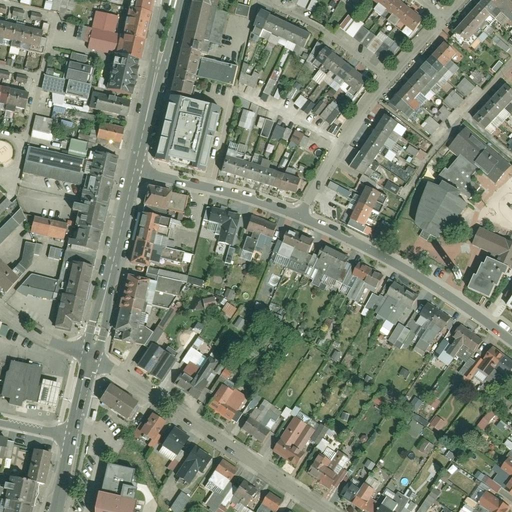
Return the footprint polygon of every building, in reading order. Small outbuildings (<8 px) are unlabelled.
[(130,0),(136,1),(134,10),(151,14),(154,0),(112,0),(117,1),(117,0),(130,0)] [(228,87),(234,66),(202,58),(216,0),(193,0),(172,92),(194,98),(198,79),(228,87)] [(292,0),(291,3),(306,9),(309,0),(292,0)] [(313,13),(318,2),(313,0),(311,0),(307,10),(313,13)] [(371,0),(416,34),(428,20),(401,0),(371,0)] [(511,3),(508,0),(480,0),(453,30),(467,42),(498,8),(511,21),(511,3)] [(248,18),(250,7),(237,4),(235,15),(248,18)] [(151,14),(129,8),(122,36),(145,41),(151,14)] [(10,19),(22,22),(24,13),(12,10),(10,19)] [(316,38),(264,12),(258,24),(310,50),(316,38)] [(367,49),(376,36),(348,15),(339,28),(367,49)] [(0,40),(39,49),(43,31),(0,21),(0,40)] [(140,62),(145,41),(122,36),(86,29),(84,39),(89,40),(87,50),(140,62)] [(387,64),(399,46),(380,32),(375,38),(388,48),(382,57),(376,52),(374,55),(387,64)] [(496,37),(492,41),(506,53),(509,49),(496,37)] [(403,113),(456,53),(444,42),(391,102),(403,113)] [(358,91),(368,78),(325,46),(315,59),(358,91)] [(70,53),(68,62),(84,66),(86,57),(70,53)] [(107,91),(131,96),(138,68),(113,63),(107,91)] [(66,79),(63,78),(63,80),(86,85),(88,76),(89,76),(91,68),(69,64),(66,79)] [(255,89),(259,76),(247,72),(249,65),(244,64),(238,83),(255,89)] [(14,82),(25,85),(27,77),(16,74),(14,82)] [(88,100),(91,87),(86,85),(63,80),(44,76),(42,87),(63,92),(64,89),(66,89),(65,95),(88,100)] [(466,97),(475,88),(465,78),(456,87),(466,97)] [(268,102),(275,81),(269,79),(261,99),(268,102)] [(474,119),(488,130),(511,100),(511,87),(505,81),(474,119)] [(0,104),(25,111),(29,94),(0,86),(0,104)] [(92,91),(88,110),(126,118),(130,100),(92,91)] [(454,110),(463,101),(453,91),(444,101),(454,110)] [(294,104),(301,110),(308,101),(300,96),(294,104)] [(204,173),(220,109),(171,97),(155,161),(204,173)] [(330,125),(343,109),(333,101),(328,107),(323,103),(315,113),(330,125)] [(311,103),(304,112),(307,115),(314,106),(311,103)] [(435,115),(442,123),(451,114),(444,106),(435,115)] [(422,111),(418,108),(408,120),(412,123),(422,111)] [(243,110),(237,127),(248,131),(254,114),(243,110)] [(94,122),(95,117),(81,113),(79,118),(94,122)] [(399,123),(385,114),(351,166),(366,176),(399,123)] [(54,121),(35,117),(31,135),(50,139),(54,121)] [(431,136),(440,126),(429,117),(420,127),(431,136)] [(261,129),(259,137),(268,139),(273,122),(259,118),(256,128),(261,129)] [(68,327),(78,330),(126,125),(106,120),(95,165),(28,149),(22,174),(90,190),(86,207),(79,205),(75,221),(36,212),(31,231),(70,241),(61,281),(29,273),(28,280),(23,279),(20,290),(55,299),(48,328),(66,337),(68,327)] [(501,183),(511,169),(511,162),(464,123),(450,139),(461,148),(449,164),(444,161),(432,182),(469,204),(480,189),(468,179),(479,165),(501,183)] [(281,139),(288,142),(292,131),(276,125),(271,138),(280,141),(281,139)] [(305,151),(310,138),(294,132),(289,145),(305,151)] [(84,158),(87,144),(70,139),(67,154),(84,158)] [(427,154),(421,150),(419,152),(410,146),(406,151),(421,162),(427,154)] [(391,162),(396,155),(389,150),(384,158),(391,162)] [(254,159),(228,151),(221,172),(289,193),(291,188),(299,190),(302,181),(252,165),(254,159)] [(348,198),(351,191),(328,182),(323,195),(333,199),(335,193),(348,198)] [(388,182),(384,188),(396,195),(400,188),(388,182)] [(383,191),(364,183),(350,215),(369,223),(383,191)] [(469,204),(432,183),(427,190),(421,220),(441,237),(469,204)] [(148,188),(143,215),(164,219),(166,210),(183,214),(187,196),(148,188)] [(6,198),(0,203),(0,214),(11,204),(6,198)] [(225,245),(233,248),(243,212),(215,204),(211,220),(230,225),(225,245)] [(0,260),(0,249),(19,229),(25,230),(26,215),(22,211),(0,234),(0,283),(4,287),(29,263),(35,237),(23,234),(18,257),(8,268),(0,260)] [(274,239),(280,224),(252,213),(246,228),(274,239)] [(164,219),(143,215),(131,265),(149,268),(150,263),(159,265),(160,259),(182,264),(184,254),(166,249),(172,221),(164,219)] [(382,221),(375,234),(384,239),(391,226),(382,221)] [(502,255),(499,262),(507,266),(511,257),(511,241),(480,225),(472,239),(502,255)] [(296,276),(314,238),(289,226),(277,253),(287,258),(282,269),(296,276)] [(349,256),(328,245),(313,273),(334,284),(349,256)] [(49,248),(48,258),(59,260),(61,249),(49,248)] [(228,248),(224,263),(230,265),(234,249),(228,248)] [(508,266),(507,266),(499,262),(486,257),(483,264),(481,263),(476,275),(474,274),(468,288),(489,297),(495,284),(497,285),(502,273),(505,274),(508,266)] [(384,274),(357,261),(350,276),(377,289),(384,274)] [(142,281),(130,278),(116,339),(135,344),(142,314),(160,318),(177,282),(144,274),(142,281)] [(511,280),(498,301),(511,311),(511,280)] [(416,301),(394,286),(374,314),(397,329),(416,301)] [(216,307),(214,297),(202,300),(204,310),(216,307)] [(433,345),(453,317),(429,301),(418,318),(428,325),(420,337),(433,345)] [(226,303),(219,313),(229,320),(236,309),(226,303)] [(3,322),(0,332),(0,352),(5,354),(13,325),(3,322)] [(476,351),(485,338),(462,322),(453,334),(476,351)] [(511,365),(511,363),(511,357),(493,344),(480,362),(485,365),(474,381),(488,391),(500,373),(511,381),(511,365)] [(150,345),(135,367),(159,383),(173,361),(150,345)] [(170,384),(195,401),(217,369),(191,352),(170,384)] [(42,370),(10,363),(7,378),(3,377),(0,392),(0,395),(10,397),(8,407),(20,410),(21,401),(37,405),(41,388),(37,388),(42,370)] [(60,386),(42,382),(36,410),(55,414),(60,386)] [(127,422),(138,404),(110,386),(98,403),(127,422)] [(234,424),(243,411),(217,393),(209,406),(234,424)] [(384,408),(388,400),(376,395),(372,402),(384,408)] [(427,405),(434,410),(440,403),(434,397),(427,405)] [(287,419),(291,410),(285,408),(281,417),(287,419)] [(295,417),(299,411),(295,408),(290,414),(295,417)] [(274,432),(248,415),(240,428),(266,445),(274,432)] [(164,423),(153,416),(140,436),(151,443),(164,423)] [(436,416),(429,424),(439,433),(446,424),(436,416)] [(276,451),(277,452),(299,466),(307,453),(300,448),(313,429),(301,421),(289,440),(285,437),(276,451)] [(186,436),(173,428),(161,445),(174,454),(186,436)] [(8,441),(0,438),(0,461),(4,462),(8,441)] [(418,451),(427,457),(434,446),(424,440),(418,451)] [(52,456),(34,451),(27,483),(45,487),(52,456)] [(323,451),(313,465),(336,482),(346,467),(323,451)] [(188,486),(202,464),(186,453),(171,475),(188,486)] [(511,459),(511,458),(503,469),(511,475),(511,477),(505,487),(511,492),(511,459)] [(239,471),(225,463),(210,485),(219,491),(210,504),(219,510),(226,500),(231,503),(237,495),(251,504),(262,487),(248,478),(242,487),(232,481),(239,471)] [(104,465),(93,511),(133,511),(135,505),(133,504),(135,491),(130,490),(134,472),(127,471),(104,465)] [(30,511),(37,486),(27,483),(10,479),(9,487),(5,486),(4,490),(0,488),(0,501),(5,502),(2,511),(30,511)] [(354,503),(366,510),(372,499),(362,493),(368,482),(362,479),(356,489),(352,487),(349,492),(358,496),(354,503)] [(416,511),(426,511),(441,493),(434,488),(416,511)] [(169,511),(171,511),(181,511),(190,497),(179,492),(169,511)] [(507,511),(510,508),(489,492),(482,502),(492,510),(489,511),(507,511)] [(279,511),(286,503),(271,493),(257,511),(279,511)] [(395,511),(392,511),(382,508),(380,511),(403,511),(408,500),(401,498),(395,511)]
